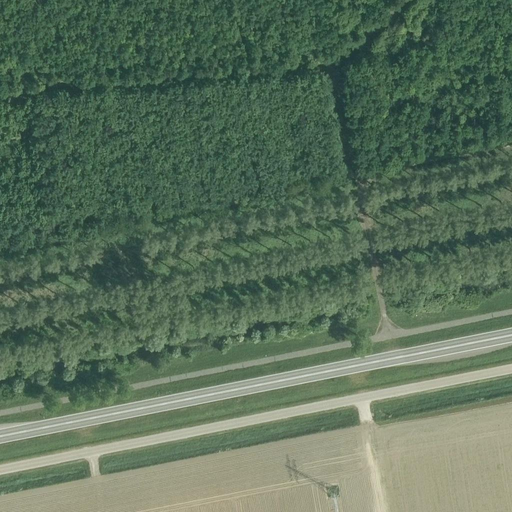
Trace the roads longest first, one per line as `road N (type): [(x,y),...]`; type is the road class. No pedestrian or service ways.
road 1 (trunk): [(0,432),(511,330)]
road 2 (unclassified): [(0,469),(511,368)]
